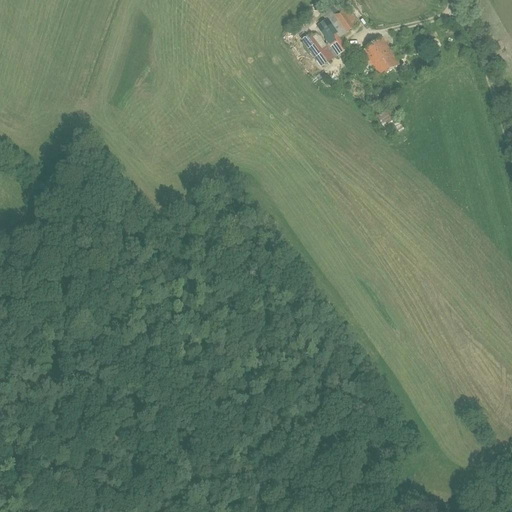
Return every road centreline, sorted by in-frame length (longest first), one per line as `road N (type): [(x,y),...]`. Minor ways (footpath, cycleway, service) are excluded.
road 1 (track): [(456,7),(511,157)]
road 2 (track): [(452,0),(456,7),(444,15),(368,36),(323,72)]
